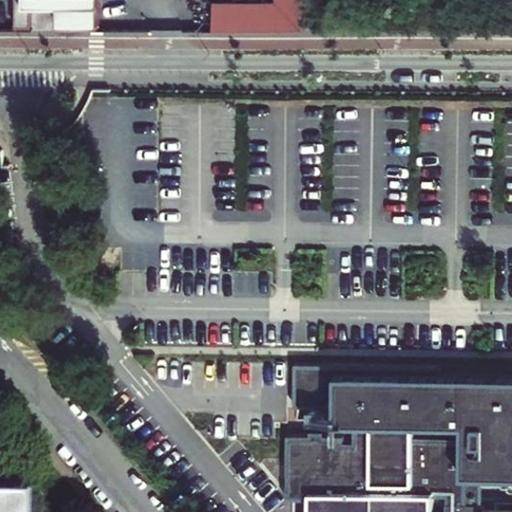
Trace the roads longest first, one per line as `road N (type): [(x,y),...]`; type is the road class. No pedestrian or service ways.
road 1 (tertiary): [(511,61),(0,60)]
road 2 (residential): [(0,348),(140,511)]
road 3 (unknown): [(198,120),(240,109),(372,115)]
